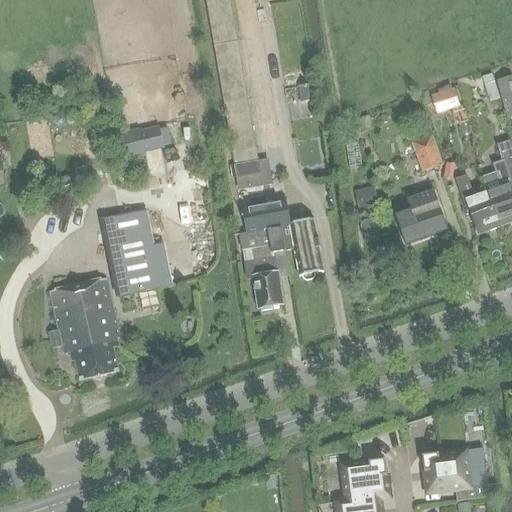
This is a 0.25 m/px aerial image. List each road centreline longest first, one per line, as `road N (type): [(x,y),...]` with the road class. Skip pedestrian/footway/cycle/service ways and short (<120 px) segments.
road 1 (residential): [(58,463),(511,303)]
road 2 (tertiary): [(70,500),(511,345)]
road 3 (unknown): [(58,463),(14,317),(22,275),(60,243)]
